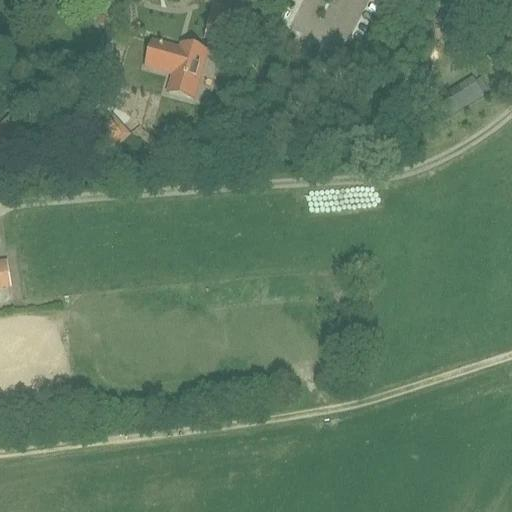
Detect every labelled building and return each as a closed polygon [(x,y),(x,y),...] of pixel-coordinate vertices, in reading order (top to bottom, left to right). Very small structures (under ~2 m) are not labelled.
[(96,0),(118,9),(121,0),(96,0)] [(232,49),(241,14),(216,8),(206,43),(232,49)] [(193,101),(206,54),(183,47),(181,53),(153,45),(147,68),(175,76),(170,95),(193,101)] [(421,50),(424,68),(441,66),(438,48),(421,50)] [(440,117),(480,94),(473,81),(433,104),(440,117)] [(101,115),(83,132),(90,138),(104,153),(121,138),(125,142),(133,134),(115,114),(107,122),(101,115)] [(90,138),(83,132),(70,117),(52,133),(59,140),(72,154),(90,138)] [(29,142),(22,136),(9,122),(0,130),(0,146),(11,159),(29,142)] [(0,290),(11,288),(8,264),(0,265),(0,290)]
